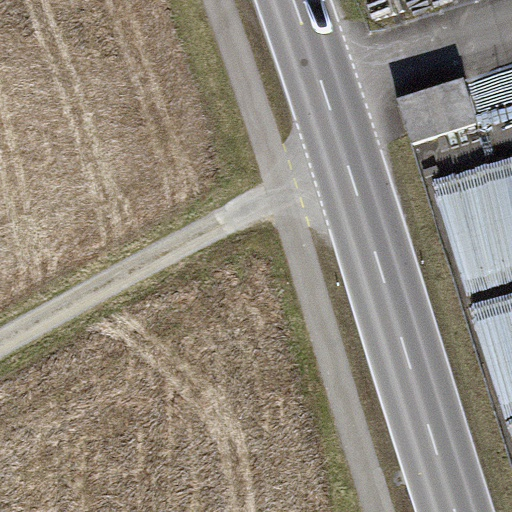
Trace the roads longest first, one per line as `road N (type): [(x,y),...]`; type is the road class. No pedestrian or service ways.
road 1 (primary): [(457,511),(296,0)]
road 2 (track): [(0,346),(223,224),(351,170)]
